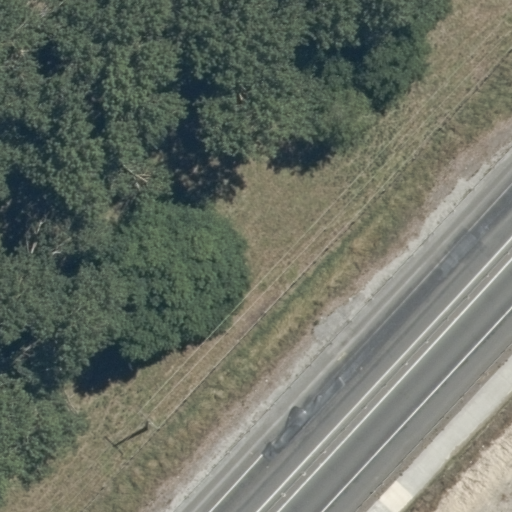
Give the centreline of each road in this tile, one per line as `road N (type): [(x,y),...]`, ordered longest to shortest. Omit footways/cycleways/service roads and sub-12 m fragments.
road 1 (trunk): [(225,511),(511,204)]
road 2 (trunk): [(511,294),(311,511)]
